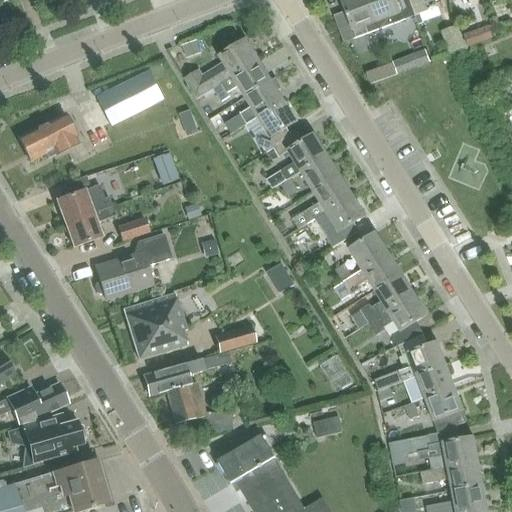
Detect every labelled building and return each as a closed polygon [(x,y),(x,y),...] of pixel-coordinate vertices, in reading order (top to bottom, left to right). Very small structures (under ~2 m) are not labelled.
[(367,36),(379,31),(367,0),(348,0),(342,3),(346,14),(334,19),(344,45),(367,36)] [(414,18),(407,0),(367,0),(379,31),(391,27),(414,18)] [(434,3),(442,0),(407,0),(414,18),(415,18),(420,16),(437,10),(434,3)] [(490,27),(462,37),(466,50),(495,40),(490,27)] [(452,54),(465,49),(460,38),(448,43),(452,54)] [(194,101),(196,100),(212,90),(257,62),(244,41),(217,59),(224,70),(201,85),(194,75),(182,83),(194,101)] [(196,42),(183,47),(187,58),(200,53),(196,42)] [(421,66),(430,63),(426,51),(416,55),(421,66)] [(397,75),(406,72),(402,60),(393,64),(397,75)] [(270,83),(257,62),(212,90),(221,103),(233,94),(231,92),(235,89),(242,100),(270,83)] [(148,71),(95,97),(111,128),(164,102),(148,71)] [(375,71),(366,74),(370,85),(379,82),(375,71)] [(255,120),(283,103),(270,83),(242,100),(248,110),(224,125),(231,136),(255,120)] [(296,123),(283,103),(255,120),(267,140),(260,145),(266,154),(290,138),(285,130),(296,123)] [(61,115),(16,140),(28,163),(43,155),(46,160),(77,144),(61,115)] [(282,173),(287,180),(326,157),(313,135),(302,142),(296,134),(290,138),(266,154),(271,163),(286,153),(294,166),(282,173)] [(311,194),(339,177),(326,157),(299,174),(311,194)] [(174,168),(159,174),(163,186),(179,180),(174,168)] [(339,177),(311,194),(317,203),(309,208),(298,215),(292,219),(299,230),(305,225),(351,197),(339,177)] [(298,192),(290,179),(287,181),(285,182),(280,185),(289,198),(298,192)] [(64,225),(111,208),(108,199),(88,206),(84,192),(55,202),(64,225)] [(351,197),(305,225),(314,238),(323,232),(320,228),(329,223),(336,234),(364,217),(351,197)] [(196,206),(187,209),(191,220),(200,217),(196,206)] [(111,208),(64,225),(72,249),(100,238),(95,225),(115,218),(111,208)] [(121,242),(148,233),(143,220),(117,229),(121,242)] [(360,272),(388,255),(375,234),(347,252),(360,272)] [(104,300),(151,286),(145,268),(170,260),(163,235),(138,243),(142,255),(95,270),(99,283),(95,284),(94,288),(96,294),(99,296),(102,295),(104,300)] [(214,241),(202,245),(206,258),(218,255),(214,241)] [(285,252),(271,259),(283,282),(297,275),(285,252)] [(373,292),(400,275),(388,255),(360,272),(351,278),(343,283),(332,290),(340,304),(358,293),(356,290),(367,283),(373,292)] [(344,266),(336,271),(343,283),(351,278),(344,266)] [(413,295),(400,275),(373,292),(380,304),(369,311),(368,308),(350,319),(357,331),(413,295)] [(426,316),(413,295),(357,331),(358,332),(367,326),(375,339),(383,334),(381,330),(392,324),(398,334),(391,338),(397,347),(422,335),(415,323),(426,316)] [(138,361),(186,346),(182,333),(186,332),(174,296),(123,312),(138,361)] [(447,308),(435,313),(442,328),(454,322),(447,308)] [(251,327),(214,337),(219,355),(256,345),(251,327)] [(406,355),(411,369),(373,383),(376,393),(388,389),(388,388),(415,378),(445,366),(436,343),(406,355)] [(0,384),(15,376),(1,352),(0,352),(0,384)] [(230,364),(228,353),(200,361),(144,378),(150,397),(164,393),(189,385),(187,377),(203,371),(230,364)] [(351,386),(334,358),(319,368),(336,395),(351,386)] [(445,367),(445,366),(415,378),(423,400),(453,388),(450,379),(452,377),(453,374),(450,368),(448,367),(445,367)] [(203,416),(195,390),(193,384),(189,385),(164,393),(174,425),(203,416)] [(58,385),(26,400),(22,392),(0,402),(0,416),(12,411),(19,427),(34,421),(68,405),(58,385)] [(453,388),(423,400),(432,423),(436,435),(458,431),(456,426),(464,424),(459,412),(462,411),(453,388)] [(392,400),(388,389),(376,393),(376,394),(379,404),(392,400)] [(403,409),(407,423),(418,420),(413,406),(403,409)] [(261,415),(249,417),(251,427),(292,417),(289,408),(261,415)] [(316,438),(342,432),(338,416),(312,423),(316,438)] [(23,430),(8,434),(11,447),(25,448),(23,468),(75,453),(74,448),(81,446),(80,442),(83,438),(81,429),(76,427),(75,422),(65,425),(60,427),(57,417),(22,427),(23,430)] [(217,418),(216,434),(233,429),(230,418),(217,418)] [(261,436),(220,461),(217,463),(230,484),(234,482),(252,511),(330,511),(322,498),(304,509),(273,458),(275,457),(261,436)] [(396,458),(430,451),(427,437),(393,444),(396,458)] [(427,459),(430,471),(430,472),(478,463),(473,439),(441,445),(443,456),(427,459)] [(0,511),(79,511),(107,504),(95,462),(0,489),(0,511)] [(448,480),(450,492),(482,486),(478,463),(430,472),(430,471),(418,473),(421,485),(448,480)] [(450,492),(453,504),(425,509),(425,511),(472,511),(487,509),(482,486),(450,492)]
